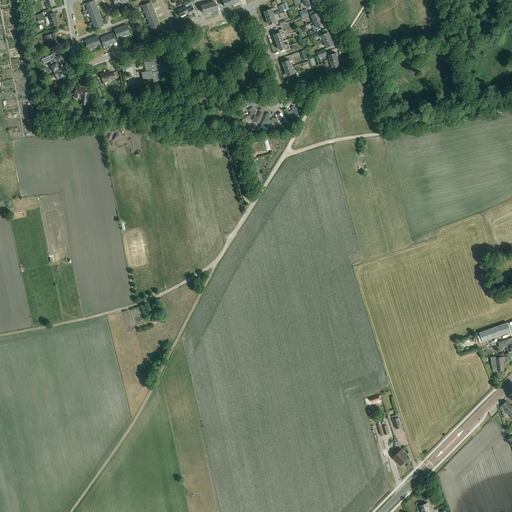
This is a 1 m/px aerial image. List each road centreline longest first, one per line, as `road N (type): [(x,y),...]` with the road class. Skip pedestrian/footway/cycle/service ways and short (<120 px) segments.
road 1 (track): [(71,511),(130,427),(217,260),(284,155)]
road 2 (track): [(217,260),(145,301),(0,336)]
road 3 (track): [(284,155),(511,108)]
road 4 (secondary): [(383,511),(511,380)]
road 5 (residential): [(177,29),(87,62),(77,53),(68,2)]
